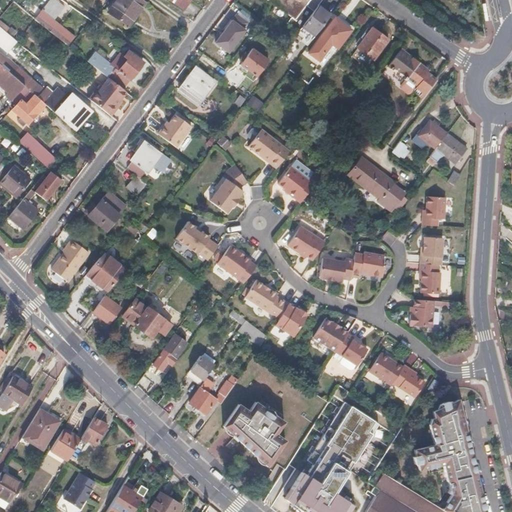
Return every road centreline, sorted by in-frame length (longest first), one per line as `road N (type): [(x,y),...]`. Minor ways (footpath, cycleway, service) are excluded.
road 1 (residential): [(220,0),(8,282)]
road 2 (primary): [(243,511),(8,282)]
road 3 (tertiary): [(494,113),(480,281),(492,367)]
road 4 (residential): [(259,220),(286,275),(372,315)]
road 5 (residential): [(372,315),(454,373),(492,367)]
